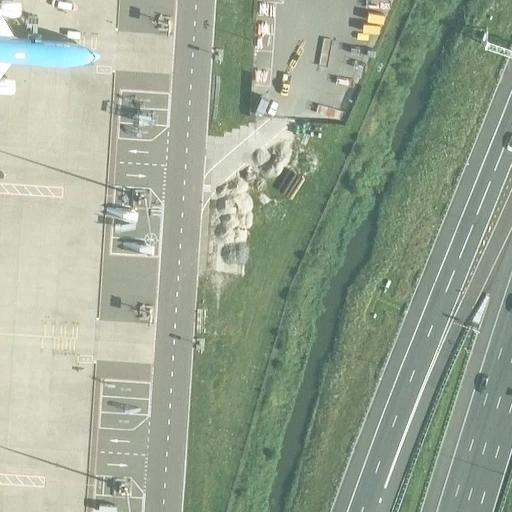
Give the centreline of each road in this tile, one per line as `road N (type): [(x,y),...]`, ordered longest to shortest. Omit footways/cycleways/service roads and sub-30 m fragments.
road 1 (trunk): [(511,126),(363,511)]
road 2 (motorway): [(511,383),(470,511)]
